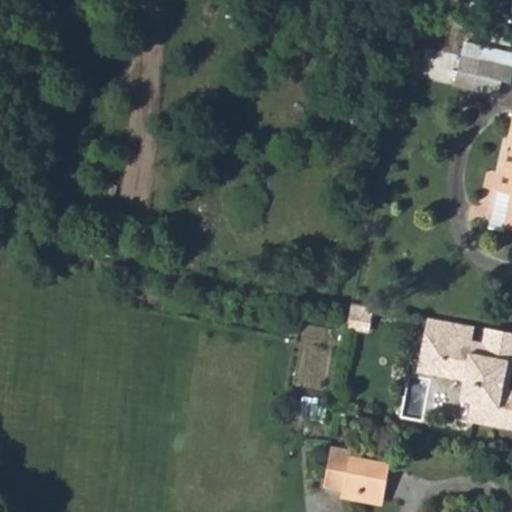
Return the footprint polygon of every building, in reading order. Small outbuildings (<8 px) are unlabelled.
[(511,52),(486,47),(484,60),(511,66),(511,52)] [(511,66),(484,60),(480,77),(511,84),(511,82),(511,66)] [(511,150),(495,229),(511,232),(511,229),(511,150)] [(419,373),(450,377),(453,358),(439,355),(443,335),(473,340),(475,326),(428,318),(419,373)] [(511,332),(487,328),(485,343),(473,340),(443,335),(439,355),(453,358),(450,377),(466,380),(463,400),(475,402),(472,420),(511,427),(511,388),(506,387),(508,377),(511,377),(511,332)] [(344,491),(345,497),(361,501),(362,491),(387,497),(393,467),(350,459),(351,451),(331,449),(327,488),(344,491)] [(362,491),(361,501),(385,505),(387,497),(362,491)]
